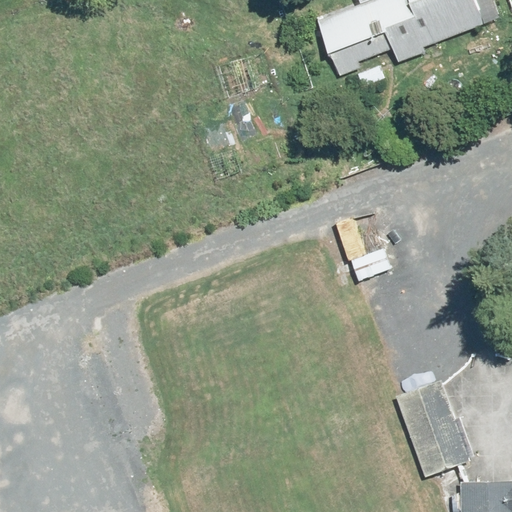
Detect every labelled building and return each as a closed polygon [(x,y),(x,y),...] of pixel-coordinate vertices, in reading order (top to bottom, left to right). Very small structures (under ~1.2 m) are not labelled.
[(406,61),(511,12),(511,1),(511,0),(374,0),(325,23),(346,68),(398,44),(406,61)] [(384,63),(358,73),(364,88),(390,77),(384,63)] [(385,244),(351,260),(361,282),(395,266),(385,244)] [(440,370),(400,384),(430,470),(470,456),(440,370)] [(511,511),(511,482),(469,481),(467,511),(511,511)]
